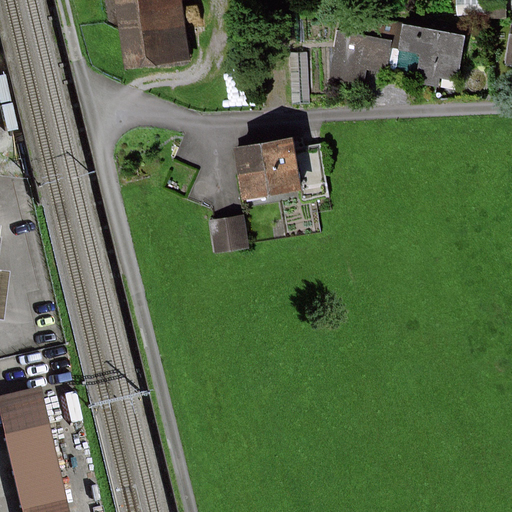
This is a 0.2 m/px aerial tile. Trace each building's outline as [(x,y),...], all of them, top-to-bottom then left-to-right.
[(118,0),(128,71),(185,63),(177,0),(118,0)] [(464,42),(407,31),(403,55),(423,59),(418,81),(455,88),(464,42)] [(388,47),(338,36),(331,68),(381,78),(388,47)] [(290,148),(239,156),(246,202),(297,194),(290,148)] [(214,226),(216,257),(242,256),(240,225),(214,226)] [(61,511),(36,398),(1,406),(25,511),(61,511)]
